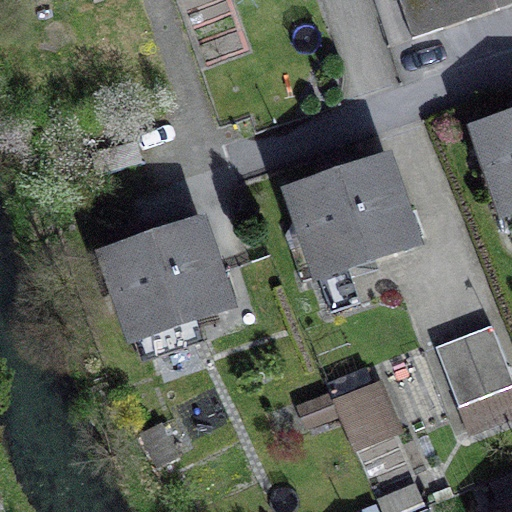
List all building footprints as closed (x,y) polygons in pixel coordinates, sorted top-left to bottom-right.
[(399,0),(413,40),(441,31),(430,0),(399,0)] [(430,0),(441,31),(470,21),(462,0),(430,0)] [(462,0),(470,21),(498,12),(493,0),(462,0)] [(511,0),(493,0),(498,12),(511,7),(511,0)] [(511,122),(478,134),(505,215),(511,213),(511,122)] [(353,177),(349,164),(325,172),(329,185),(353,177)] [(414,246),(386,165),(353,177),(329,185),(292,197),(332,315),(359,306),(347,269),(414,246)] [(138,235),(142,248),(167,239),(163,227),(138,235)] [(228,309),(200,228),(167,239),(142,248),(107,260),(143,364),(204,343),(196,320),(228,309)] [(469,433),(511,416),(511,379),(492,329),(437,351),(469,433)] [(327,389),(335,408),(374,391),(366,371),(327,389)] [(406,462),(374,391),(335,408),(355,452),(360,450),(372,478),(406,462)] [(511,478),(493,486),(500,506),(511,501),(511,478)] [(416,511),(425,508),(417,489),(379,505),(381,511),(416,511)] [(511,511),(511,501),(500,506),(503,511),(511,511)]
